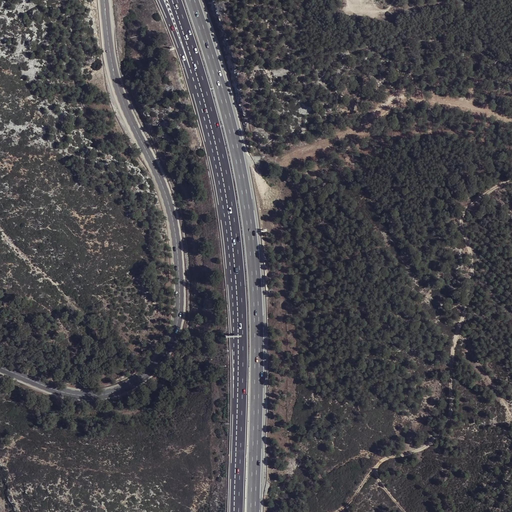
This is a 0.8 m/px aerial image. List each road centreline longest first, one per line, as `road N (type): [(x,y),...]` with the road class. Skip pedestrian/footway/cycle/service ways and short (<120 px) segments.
road 1 (primary): [(0,367),(101,396),(152,377),(177,335),(176,234),(116,84),(103,0)]
road 2 (motorway): [(256,511),(260,313),(247,193),(195,0)]
road 3 (motorway): [(201,80),(238,254),(238,511)]
road 4 (track): [(459,325),(450,419),(433,441),(373,468),(337,511)]
road 5 (track): [(166,359),(86,373),(0,309)]
road 6 (track): [(459,325),(472,276),(459,217),(473,196),(511,179)]
